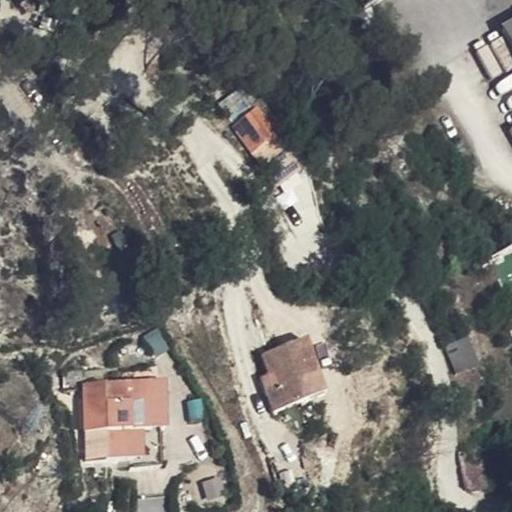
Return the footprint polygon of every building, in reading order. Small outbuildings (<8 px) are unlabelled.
[(511,25),(503,30),(511,45),(511,25)] [(235,127),(252,151),(272,137),(255,113),(235,127)] [(252,151),(278,185),(296,170),(272,137),(252,151)] [(511,248),(492,259),(501,280),(511,301),(511,248)] [(467,339),(446,347),(458,374),(478,366),(467,339)] [(274,414),(325,395),(307,341),(262,356),(269,377),(274,390),(266,393),(274,414)] [(261,379),(266,393),(274,390),(269,377),(261,379)] [(166,431),(164,382),(84,385),(84,391),(87,459),(131,458),(131,466),(152,465),(162,465),(161,430),(166,431)] [(473,487),(488,484),(482,452),(481,448),(462,452),(469,485),(473,487)]
